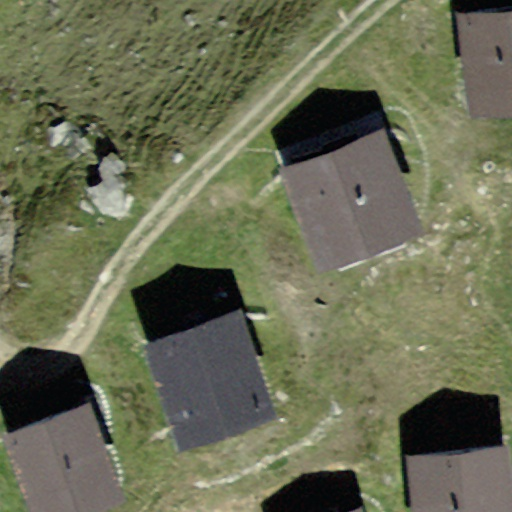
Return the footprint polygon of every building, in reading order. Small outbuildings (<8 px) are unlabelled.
[(511,95),(511,12),(471,14),(474,97),(511,95)] [(394,223),(365,137),(275,168),(304,253),(394,223)] [(247,395),(210,320),(127,361),(164,436),(247,395)] [(74,511),(102,503),(70,412),(0,436),(0,452),(21,511),(74,511)] [(489,511),(487,448),(401,451),(403,511),(489,511)]
